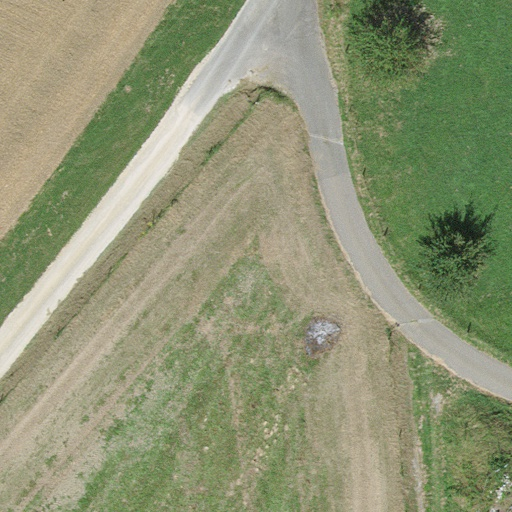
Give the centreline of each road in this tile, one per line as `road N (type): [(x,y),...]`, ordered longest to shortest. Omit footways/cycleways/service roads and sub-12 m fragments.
road 1 (unclassified): [(277,0),(271,12),(361,270),(441,357),(511,391)]
road 2 (track): [(271,12),(0,351)]
